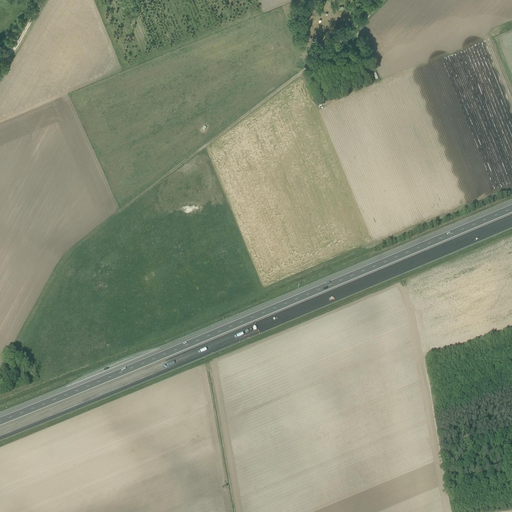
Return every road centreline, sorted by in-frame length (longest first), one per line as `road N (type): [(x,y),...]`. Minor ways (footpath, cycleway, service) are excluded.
road 1 (motorway): [(511,208),(0,421)]
road 2 (motorway): [(0,432),(511,219)]
road 3 (track): [(14,342),(79,242),(305,71)]
road 4 (track): [(373,244),(511,186)]
road 5 (track): [(427,364),(450,511)]
